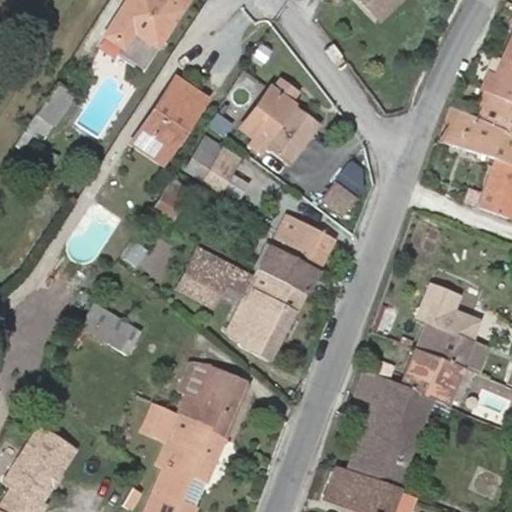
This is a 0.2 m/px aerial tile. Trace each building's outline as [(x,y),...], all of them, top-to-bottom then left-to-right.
[(188,0),(128,0),(105,37),(123,48),(124,46),(149,62),(188,0)] [(358,0),(374,16),(391,0),(358,0)] [(511,20),(511,23),(511,37),(495,77),(488,75),(481,90),(490,94),(511,102),(511,20)] [(123,48),(120,53),(145,69),(149,62),(124,46),(123,48)] [(131,143),(162,164),(205,101),(173,80),(131,143)] [(58,86),(39,115),(55,126),(74,97),(58,86)] [(254,138),(288,163),(316,126),(286,103),(291,96),(279,86),(274,94),(267,90),(248,116),(262,127),(254,138)] [(506,136),(511,138),(511,102),(490,94),(479,120),(507,133),(506,136)] [(454,109),(469,116),(473,107),(458,100),(454,109)] [(496,161),(511,166),(511,138),(506,136),(507,133),(479,120),(469,116),(454,109),(451,108),(438,141),(491,159),(496,161)] [(262,127),(248,116),(240,128),(254,138),(262,127)] [(206,141),(187,170),(203,181),(223,153),(206,141)] [(511,212),(511,166),(496,161),(478,208),(510,219),(511,212)] [(348,162),(320,196),(340,211),(368,177),(348,162)] [(169,186),(152,211),(171,223),(188,198),(169,186)] [(269,247),(317,271),(331,243),(284,218),(276,234),(269,247)] [(150,220),(144,231),(155,237),(161,225),(150,220)] [(257,272),(304,296),(317,271),(269,247),(257,272)] [(212,309),(222,290),(233,269),(198,250),(177,291),(212,309)] [(243,300),(253,279),(233,269),(222,290),(243,300)] [(257,272),(253,279),(243,300),(226,332),(244,347),(270,361),(304,296),(257,272)] [(414,394),(430,399),(444,405),(459,368),(476,375),(488,347),(470,340),(478,321),(454,311),(460,297),(442,290),(427,284),(412,319),(427,325),(401,385),(416,391),(414,394)] [(99,296),(80,327),(127,356),(146,324),(99,296)] [(386,312),(379,328),(391,333),(397,316),(386,312)] [(161,327),(182,342),(189,332),(170,316),(161,327)] [(376,336),(373,342),(383,346),(385,339),(376,336)] [(220,438),(222,439),(245,385),(198,365),(178,413),(177,415),(175,419),(220,438)] [(349,473),(395,490),(430,399),(414,394),(416,391),(401,385),(364,371),(355,396),(375,404),(367,428),(349,473)] [(177,415),(153,405),(141,433),(166,444),(158,465),(165,468),(145,511),(191,511),(203,485),(222,439),(220,438),(175,419),(177,415)] [(341,470),(349,473),(367,428),(358,425),(341,470)] [(0,511),(37,511),(40,507),(36,504),(70,450),(37,429),(3,482),(9,487),(1,500),(0,501),(0,511)] [(325,499),(360,511),(387,511),(395,490),(349,473),(341,470),(337,468),(325,499)] [(395,490),(387,511),(406,511),(412,497),(395,490)]
